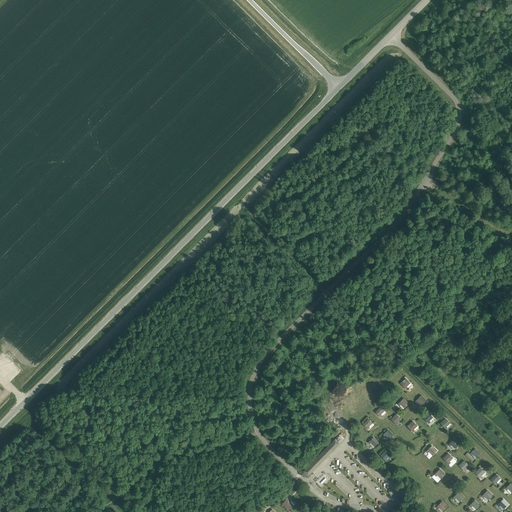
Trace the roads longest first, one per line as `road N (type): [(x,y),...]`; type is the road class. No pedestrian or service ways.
road 1 (residential): [(304,481),(257,433),(249,384),(264,354),(398,220),(459,116),(451,95),(390,35)]
road 2 (unclassified): [(0,426),(340,85)]
road 3 (unclassified): [(340,85),(249,0)]
